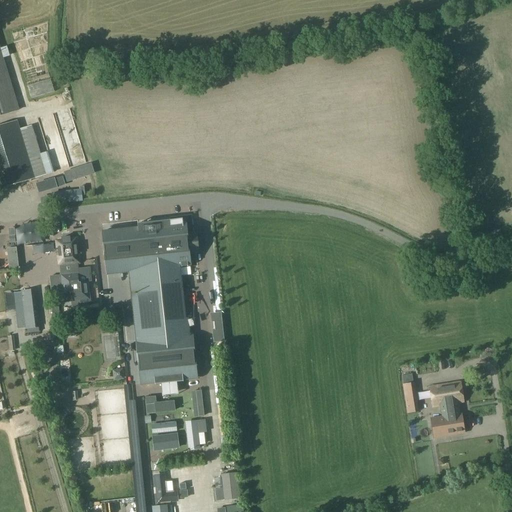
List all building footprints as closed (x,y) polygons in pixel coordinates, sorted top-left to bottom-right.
[(1,49),(3,55),(10,53),(8,47),(1,49)] [(0,116),(19,110),(0,49),(0,116)] [(511,117),(466,140),(488,186),(511,174),(511,117)] [(0,179),(3,189),(35,178),(18,121),(0,126),(0,179)] [(77,175),(78,183),(106,182),(105,174),(77,175)] [(144,182),(144,193),(172,194),(172,183),(144,182)] [(44,185),(48,205),(63,201),(61,191),(50,193),(48,184),(44,185)] [(107,190),(82,190),(82,202),(108,201),(107,190)] [(487,190),(478,194),(481,202),(490,198),(487,190)] [(138,228),(103,232),(107,274),(129,272),(137,341),(135,341),(140,385),(198,378),(193,335),(189,335),(188,320),(185,320),(181,278),(179,266),(190,265),(189,253),(193,253),(191,234),(187,235),(185,223),(183,223),(183,219),(169,221),(170,225),(138,228)] [(13,224),(14,254),(24,254),(23,224),(13,224)] [(77,238),(55,240),(58,266),(80,264),(77,238)] [(54,252),(44,253),(45,293),(56,293),(54,252)] [(16,266),(20,289),(27,288),(24,265),(16,266)] [(61,275),(63,293),(72,292),(73,302),(90,300),(88,282),(87,282),(86,281),(91,281),(90,270),(79,271),(80,275),(78,276),(78,274),(61,275)] [(93,272),(93,291),(104,290),(103,271),(93,272)] [(112,280),(104,280),(105,290),(113,290),(112,280)] [(203,306),(213,307),(213,288),(204,287),(203,306)] [(41,327),(36,291),(22,293),(26,328),(41,327)] [(62,320),(74,319),(74,307),(61,307),(62,320)] [(421,337),(456,331),(453,318),(418,324),(421,337)] [(403,385),(405,399),(416,398),(414,383),(403,385)] [(433,407),(441,406),(443,418),(431,419),(434,437),(464,432),(461,415),(458,415),(457,403),(463,402),(460,383),(430,388),(433,407)]
